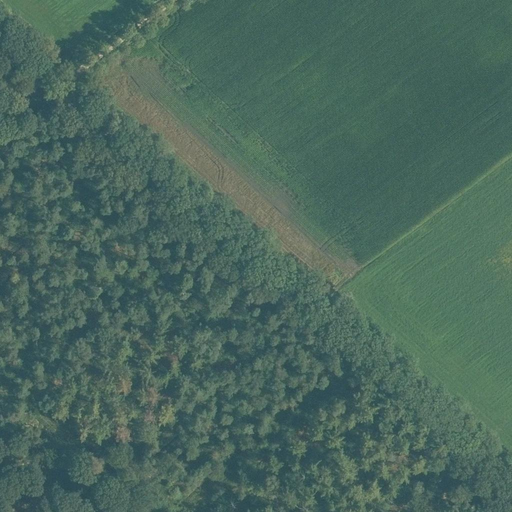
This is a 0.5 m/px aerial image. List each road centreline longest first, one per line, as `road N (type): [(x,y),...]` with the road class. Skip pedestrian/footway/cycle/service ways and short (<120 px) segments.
road 1 (unclassified): [(511,487),(0,36)]
road 2 (track): [(173,0),(56,86),(0,107)]
